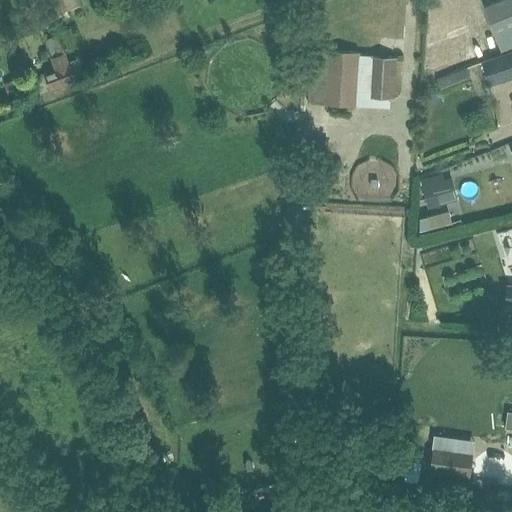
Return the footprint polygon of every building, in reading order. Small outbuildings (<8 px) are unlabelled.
[(49,0),(55,14),(82,3),(80,0),(49,0)] [(511,0),(499,0),(484,6),(501,50),(511,45),(511,0)] [(61,32),(68,49),(78,45),(71,28),(61,32)] [(326,103),(357,105),(359,51),(329,50),(326,103)] [(75,80),(64,51),(50,56),(54,68),(43,73),(49,89),(75,80)] [(490,85),(511,77),(511,52),(482,62),(490,85)] [(396,57),(374,56),(372,97),(395,98),(396,57)] [(8,95),(21,90),(16,78),(3,83),(8,95)] [(443,175),(422,180),(429,207),(450,202),(443,175)] [(511,319),(497,319),(496,336),(511,336),(511,319)] [(318,438),(318,447),(328,447),(328,439),(318,438)] [(433,448),(430,472),(470,476),(473,453),(433,448)]
